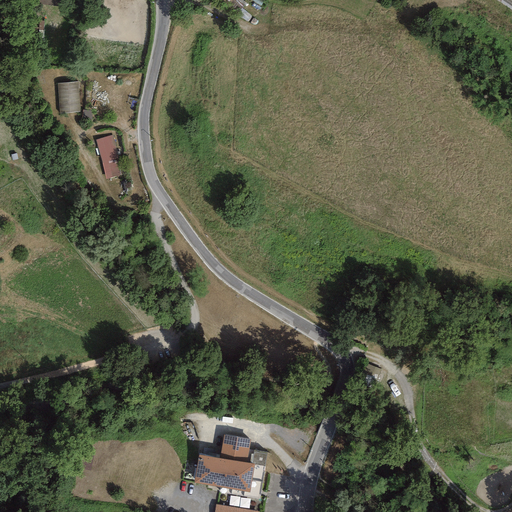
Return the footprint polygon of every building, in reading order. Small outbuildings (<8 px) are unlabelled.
[(76,83),(55,85),(57,116),(79,115),(76,83)] [(111,138),(95,143),(106,180),(122,176),(111,138)] [(382,369),(366,363),(358,387),(374,392),(382,369)] [(219,459),(198,455),(193,483),(219,488),(219,492),(259,499),(267,453),(249,450),(250,440),(223,435),(219,459)] [(90,467),(95,448),(84,445),(80,465),(90,467)]
